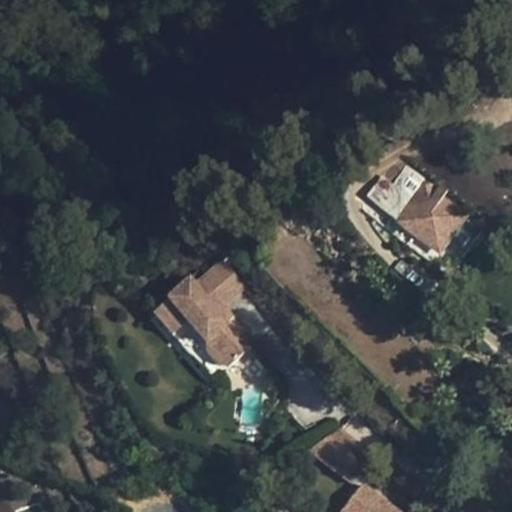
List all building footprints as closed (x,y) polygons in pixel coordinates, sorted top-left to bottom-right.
[(393,190),(383,183),(370,201),(439,252),(464,217),(441,201),(443,198),(406,171),(393,190)] [(230,368),(256,342),(234,319),(224,308),(245,287),(225,266),(197,292),(192,286),(171,306),(189,325),(208,344),(230,368)] [(171,306),(159,318),(176,337),(189,325),(171,306)] [(369,479),(382,461),(339,429),(309,450),(353,483),(362,474),(369,479)] [(399,511),(363,484),(341,511),(340,511),(399,511)]
